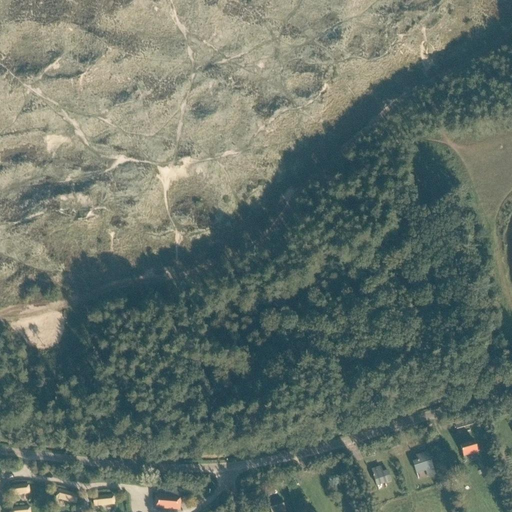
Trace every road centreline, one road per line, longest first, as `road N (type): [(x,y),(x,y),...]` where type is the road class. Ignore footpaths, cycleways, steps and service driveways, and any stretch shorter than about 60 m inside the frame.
road 1 (track): [(0,318),(175,279),(251,248),(378,118),(511,30)]
road 2 (unclassified): [(0,451),(171,468),(256,464),(511,390)]
